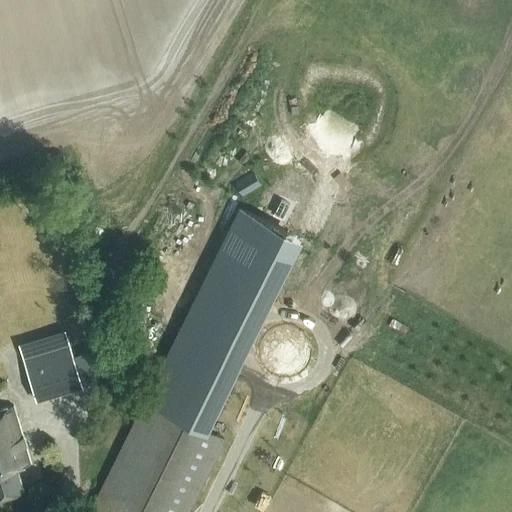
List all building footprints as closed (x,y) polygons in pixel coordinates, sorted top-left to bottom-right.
[(253,172),(236,182),(243,194),(260,184),(253,172)] [(300,234),(240,205),(148,395),(208,424),(300,234)] [(64,331),(23,342),(39,399),(82,387),(81,384),(112,375),(104,347),(71,356),(64,331)] [(187,511),(224,438),(145,399),(89,511),(187,511)] [(16,469),(31,464),(14,406),(0,410),(0,496),(22,490),(16,469)]
